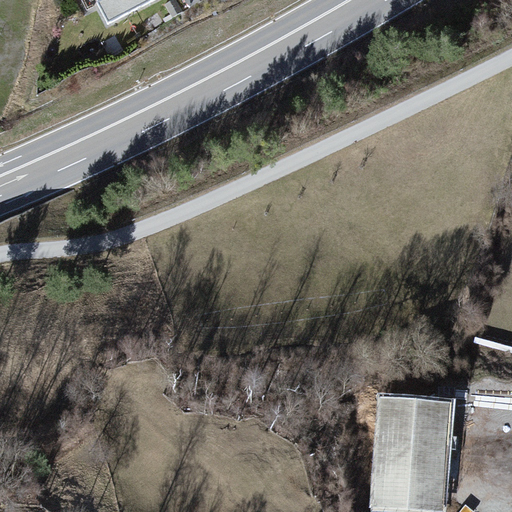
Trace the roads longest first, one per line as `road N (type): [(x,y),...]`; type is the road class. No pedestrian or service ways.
road 1 (track): [(0,260),(100,250),(511,63)]
road 2 (trunk): [(0,191),(353,0)]
